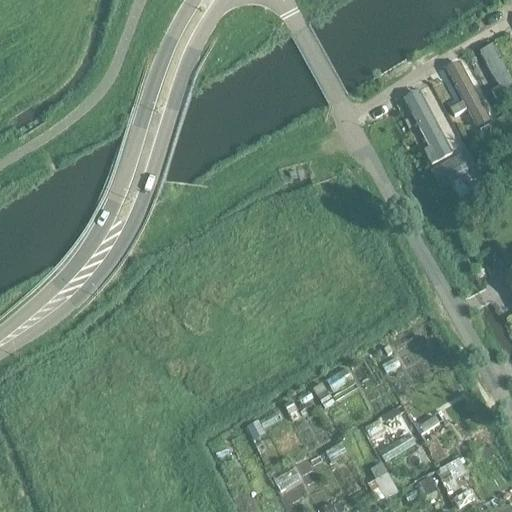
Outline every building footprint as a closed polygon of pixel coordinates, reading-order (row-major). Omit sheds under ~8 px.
[(511,80),(493,47),(479,55),(499,89),(491,93),(497,103),(504,98),(511,111),(511,110),(511,80)] [(460,67),(447,74),(463,104),(451,111),(454,118),(467,111),(478,130),(490,123),(460,67)] [(419,96),(404,104),(430,150),(425,153),(435,172),(456,160),(419,96)] [(486,142),(508,130),(502,119),(480,132),(486,142)] [(470,153),(456,160),(435,172),(431,174),(441,193),(450,188),(459,204),(488,188),(470,153)] [(388,348),(383,351),(387,357),(392,354),(388,348)] [(395,359),(382,367),(386,375),(399,367),(395,359)] [(321,386),(312,391),(316,398),(317,397),(325,392),(321,386)] [(325,392),(317,397),(324,410),(333,405),(325,392)] [(291,404),(284,407),(288,415),(295,411),(291,404)] [(434,418),(419,428),(423,435),(438,425),(434,418)] [(378,422),(365,429),(370,438),(382,431),(378,422)] [(258,423),(246,429),(253,442),(265,436),(258,423)] [(382,465),(369,472),(375,481),(387,475),(382,465)] [(445,467),(436,472),(447,492),(455,487),(445,467)] [(297,472),(278,479),(281,488),(300,481),(297,472)] [(375,481),(373,482),(384,500),(397,493),(387,475),(375,481)] [(430,479),(416,486),(423,500),(436,492),(430,479)] [(414,492),(405,497),(408,504),(417,499),(414,492)] [(468,493),(453,501),(458,511),(474,502),(468,493)]
